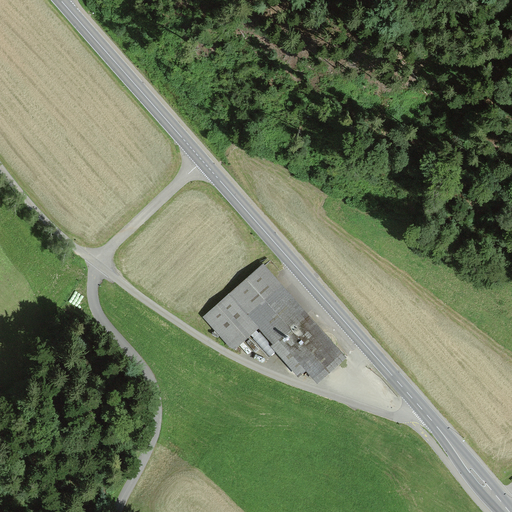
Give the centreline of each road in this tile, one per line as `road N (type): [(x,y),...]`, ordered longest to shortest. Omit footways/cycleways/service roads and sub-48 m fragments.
road 1 (secondary): [(202,160),(508,511)]
road 2 (residential): [(118,511),(151,442),(158,406),(151,380),(99,316),(92,293),(98,264)]
road 3 (secondary): [(62,0),(202,160)]
road 4 (residential): [(98,264),(202,160)]
road 5 (unclassified): [(98,264),(0,169)]
